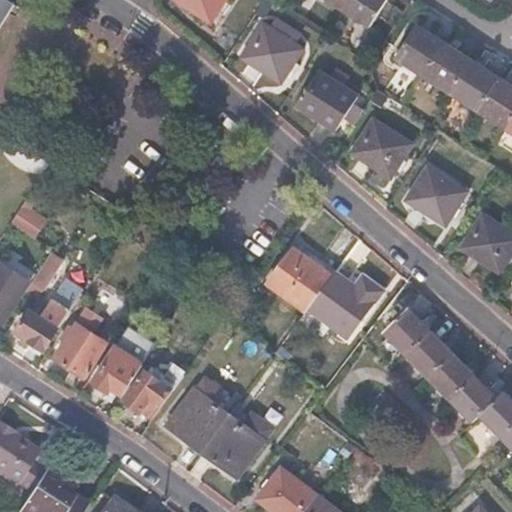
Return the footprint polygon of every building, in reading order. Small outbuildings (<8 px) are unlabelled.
[(0,0),(0,25),(13,4),(6,0),(0,0)] [(225,0),(175,0),(211,22),(225,0)] [(349,0),(327,0),(343,10),(349,0)] [(387,0),(349,0),(343,10),(370,27),(387,0)] [(304,47),(265,22),(243,56),(282,81),(304,47)] [(444,43),(418,26),(397,59),(422,75),(444,43)] [(471,60),(444,43),(422,75),(450,93),(471,60)] [(499,78),(471,60),(450,93),(478,111),(499,78)] [(358,94),(319,69),(297,103),(336,128),(358,94)] [(511,117),(511,86),(499,78),(478,111),(505,128),(511,117)] [(415,141),(376,116),(354,150),(393,175),(415,141)] [(467,192),(426,166),(404,200),(444,227),(467,192)] [(25,203),(12,223),(35,237),(48,217),(25,203)] [(511,252),(511,233),(482,214),(460,248),(499,273),(511,252)] [(156,232),(149,242),(168,253),(174,243),(156,232)] [(293,249),(268,284),(305,312),(307,309),(332,277),(293,249)] [(64,259),(50,250),(23,294),(33,301),(43,286),(46,288),(64,259)] [(27,280),(0,263),(0,322),(0,323),(27,280)] [(336,272),(332,277),(307,309),(346,340),(376,302),(336,272)] [(43,319),(29,310),(16,332),(44,350),(69,310),(71,312),(84,291),(68,282),(43,319)] [(428,377),(450,399),(471,421),(479,413),(502,437),(511,446),(511,398),(503,390),(497,396),(475,374),(453,352),(431,330),(409,308),(384,331),(407,354),(428,377)] [(69,325),(60,339),(64,342),(55,357),(84,376),(106,343),(91,333),(100,318),(85,309),(73,328),(69,325)] [(153,348),(121,328),(91,376),(95,378),(93,381),(110,392),(112,389),(123,396),(143,364),(153,348)] [(145,372),(143,364),(123,396),(128,399),(125,403),(139,411),(141,408),(154,416),(172,390),(148,374),(145,372)] [(185,373),(171,364),(164,374),(153,367),(148,374),(172,390),(185,373)] [(197,390),(194,389),(167,425),(201,451),(228,415),(216,405),(226,393),(206,378),(197,390)] [(243,426),(228,415),(201,451),(237,478),(273,428),(253,413),(243,426)] [(0,429),(0,474),(15,485),(36,452),(0,429)] [(61,478),(45,467),(17,511),(19,511),(79,511),(84,505),(56,486),(61,478)] [(280,467),(257,499),(274,511),(340,511),(318,495),(280,467)] [(131,511),(112,497),(101,511),(131,511)]
